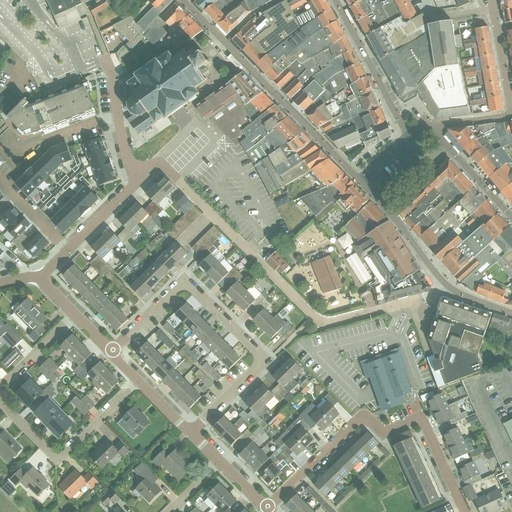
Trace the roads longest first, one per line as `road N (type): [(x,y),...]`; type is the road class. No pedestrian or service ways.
road 1 (residential): [(425,298),(327,324),(311,317),(157,161),(151,167)]
road 2 (residential): [(190,432),(261,359),(183,282),(111,353)]
road 3 (residential): [(264,507),(358,419),(382,434),(414,419),(423,421),(464,511)]
road 4 (residential): [(222,43),(360,181)]
road 5 (residential): [(138,381),(56,459),(0,400)]
road 6 (residential): [(409,132),(334,0)]
road 7 (residential): [(360,181),(448,285)]
road 8 (residential): [(117,111),(18,155),(4,140)]
road 9 (residential): [(511,218),(431,127)]
